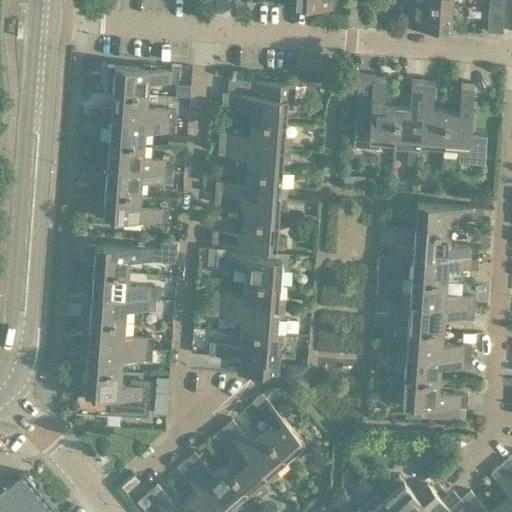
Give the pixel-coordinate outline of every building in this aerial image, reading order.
[(450,16),(450,4),(410,1),(409,14),(403,13),(402,24),(457,28),(457,17),(450,16)] [(503,31),(504,7),(488,6),(487,30),(503,31)] [(177,81),(177,70),(105,65),(104,72),(112,73),(111,91),(146,93),(147,79),(177,81)] [(385,75),(372,74),(359,73),(354,145),(374,146),(375,140),(392,141),(395,106),(383,105),(385,75)] [(416,149),(422,78),(410,77),(408,107),(395,106),(392,141),(410,142),(409,149),(416,149)] [(430,109),(432,78),(422,78),(416,149),(424,150),(424,143),(441,145),(444,110),(430,109)] [(292,104),(294,82),(251,79),(250,94),(221,92),(220,103),(249,105),(248,119),(284,122),(285,103),(292,104)] [(469,134),(472,81),(459,80),(457,111),(444,110),(441,145),(460,146),(459,160),(482,162),(484,135),(469,134)] [(145,106),(146,93),(111,91),(110,108),(102,107),(102,114),(174,119),(174,108),(145,106)] [(173,132),(174,119),(102,114),(101,121),(109,122),(108,139),(143,142),(144,129),(173,132)] [(282,139),(284,122),(248,119),(247,132),(218,130),(217,142),(289,147),(289,139),(282,139)] [(175,134),(175,144),(184,145),(185,134),(175,134)] [(142,157),(143,142),(108,139),(106,158),(99,157),(98,164),(170,169),(171,159),(142,157)] [(288,154),(289,147),(217,142),(217,153),(246,155),(245,168),(280,171),(281,154),(288,154)] [(169,180),(170,169),(98,164),(98,171),(106,171),(104,189),(139,192),(140,178),(169,180)] [(279,189),(280,171),(245,168),(244,181),(215,179),(214,191),(285,196),(286,190),(279,189)] [(364,178),(344,177),(343,185),(363,186),(364,178)] [(391,181),(391,189),(403,190),(403,182),(391,181)] [(138,205),(139,192),(104,189),(103,207),(96,206),(95,215),(167,220),(167,207),(138,205)] [(285,203),(285,196),(214,191),(213,202),(242,204),(241,217),(276,220),(277,203),(285,203)] [(479,219),(480,207),(409,201),(408,209),(415,210),(414,228),(449,231),(450,216),(479,219)] [(275,237),(276,220),(241,217),(240,231),(211,228),(210,242),(281,247),(282,238),(275,237)] [(448,243),(449,231),(414,228),(412,245),(406,245),(405,251),(476,257),(477,246),(448,243)] [(157,260),(158,247),(87,242),(86,251),(93,251),(92,268),(127,271),(128,258),(157,260)] [(476,268),(476,257),(405,251),(404,258),(411,259),(410,276),(445,279),(446,266),(476,268)] [(285,257),(275,256),(215,252),(214,265),(244,267),(243,279),(276,282),(277,268),(285,268),(285,257)] [(379,254),(377,274),(384,274),(394,275),(395,255),(379,254)] [(126,284),(127,271),(92,268),(91,285),(84,284),(84,292),(155,297),(155,286),(126,284)] [(444,293),(445,279),(410,276),(408,295),(402,294),(401,301),(473,306),(474,295),(444,293)] [(275,300),(276,282),(243,279),(242,293),(212,291),(211,302),(283,307),(283,301),(275,300)] [(154,309),(155,297),(84,292),(83,300),(90,301),(89,318),(124,320),(124,307),(154,309)] [(472,318),(473,306),(401,301),(401,308),(407,308),(406,326),(441,329),(442,315),(472,318)] [(282,315),(283,307),(211,302),(210,314),(240,316),(239,329),(273,332),(274,314),(282,315)] [(123,334),(124,320),(89,318),(87,335),(81,335),(80,342),(151,347),(152,336),(123,334)] [(440,342),(441,329),(406,326),(405,344),(398,343),(398,349),(469,355),(469,344),(440,342)] [(272,348),(273,332),(239,329),(238,343),(208,341),(208,352),(237,354),(236,373),(278,376),(280,348),(272,348)] [(150,359),(151,347),(80,342),(80,349),(86,349),(85,366),(120,369),(121,356),(150,359)] [(468,367),(469,355),(398,349),(397,357),(404,357),(402,376),(438,379),(439,365),(468,367)] [(119,383),(120,369),(85,366),(84,386),(77,385),(76,409),(147,414),(149,385),(119,383)] [(156,376),(154,391),(167,392),(168,377),(156,376)] [(437,392),(438,379),(402,376),(401,393),(394,392),(394,400),(465,406),(466,394),(437,392)] [(302,451),(308,446),(261,392),(251,400),(271,423),(261,431),(284,457),(297,446),(302,451)] [(154,402),(153,412),(165,413),(166,402),(154,402)] [(81,429),(83,418),(75,417),(74,427),(81,429)] [(261,431),(251,440),(231,417),(223,425),(270,479),(275,474),(270,469),(284,457),(261,431)] [(264,484),(270,479),(223,425),(215,432),(234,454),(223,464),(246,490),(259,478),(264,484)] [(223,464),(214,472),(194,450),(185,457),(232,511),(238,507),(233,501),(246,490),(223,464)] [(223,511),(231,511),(232,511),(185,457),(177,465),(196,487),(186,497),(199,511),(220,511),(222,511),(223,511)] [(511,463),(506,457),(498,464),(511,480),(511,463)] [(422,460),(413,469),(422,479),(431,471),(422,460)] [(511,511),(511,480),(498,464),(490,471),(509,494),(499,503),(507,511),(511,511)] [(0,511),(52,511),(55,509),(23,472),(0,491),(0,511)] [(430,511),(398,474),(392,479),(396,484),(383,496),(396,511),(430,511)] [(199,511),(186,497),(176,505),(156,483),(136,500),(146,511),(199,511)] [(507,511),(499,503),(489,511),(469,489),(459,497),(472,511),(507,511)] [(339,494),(345,501),(351,497),(344,490),(339,494)] [(396,511),(383,496),(369,508),(365,503),(359,507),(363,511),(396,511)]
